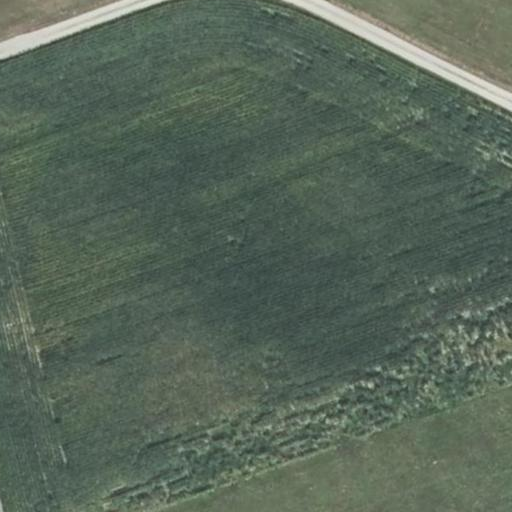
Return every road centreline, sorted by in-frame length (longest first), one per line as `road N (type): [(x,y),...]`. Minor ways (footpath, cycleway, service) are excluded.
road 1 (track): [(295,0),(511,105)]
road 2 (track): [(0,49),(142,0)]
